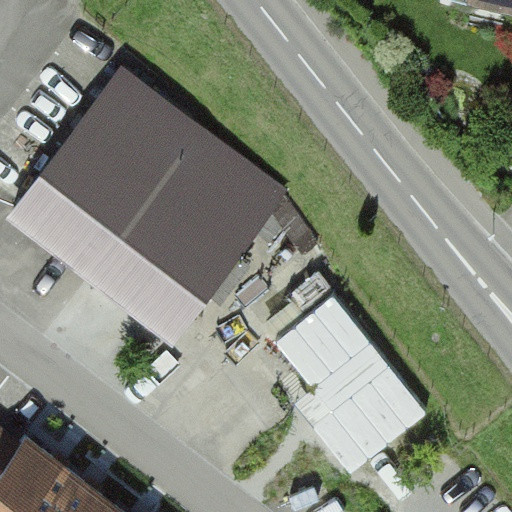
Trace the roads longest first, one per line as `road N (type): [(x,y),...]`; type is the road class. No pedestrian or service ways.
road 1 (tertiary): [(511,316),(255,0)]
road 2 (residential): [(231,511),(0,336)]
